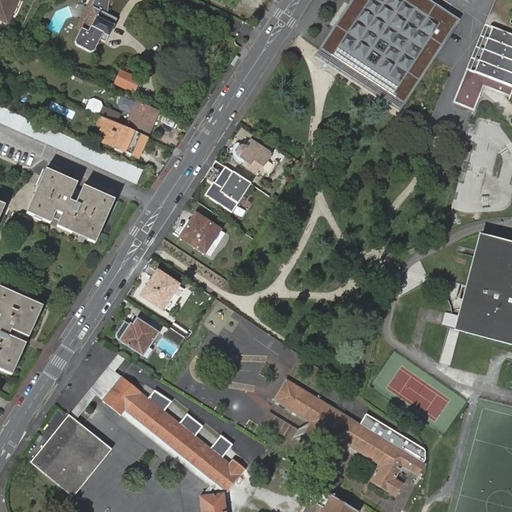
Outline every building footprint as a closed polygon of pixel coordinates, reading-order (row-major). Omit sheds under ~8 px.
[(0,0),(0,20),(8,24),(18,0),(0,0)] [(93,0),(91,6),(93,7),(82,30),(76,42),(76,45),(90,52),(94,51),(99,39),(102,41),(104,35),(108,37),(117,19),(107,14),(108,0),(93,0)] [(91,0),(77,28),(82,30),(93,7),(91,6),(93,0),(91,0)] [(459,21),(426,0),(354,0),(321,51),(405,105),(459,21)] [(455,102),(473,109),(473,110),(479,95),(483,87),(509,98),(510,97),(510,95),(511,90),(511,24),(509,23),(511,14),(511,0),(496,0),(487,21),(486,25),(495,29),(478,73),(468,70),(455,102)] [(486,25),(468,70),(478,73),(495,29),(486,25)] [(140,80),(120,70),(118,76),(114,84),(134,93),(140,80)] [(158,111),(137,102),(127,124),(148,133),(158,111)] [(142,171),(77,142),(0,106),(0,122),(136,184),(142,171)] [(103,108),(99,116),(101,117),(111,121),(113,123),(115,123),(119,115),(103,108)] [(111,121),(101,117),(98,122),(103,124),(109,126),(111,121)] [(137,158),(146,138),(115,123),(113,123),(111,121),(109,126),(102,142),(137,158)] [(239,158),(236,162),(258,176),(271,154),(250,140),(246,147),(241,146),(238,147),(237,148),(236,151),(236,154),(237,156),(239,158)] [(205,195),(232,212),(251,183),(225,167),(214,183),(213,182),(205,195)] [(37,199),(33,198),(26,213),(34,217),(35,214),(44,217),(42,221),(50,224),(52,221),(53,217),(60,220),(58,224),(57,227),(72,234),(73,230),(89,237),(87,240),(95,244),(102,228),(98,226),(103,214),(107,216),(114,201),(83,187),(76,202),(70,200),(77,184),(45,170),(38,186),(43,188),(37,199)] [(38,186),(33,198),(37,199),(43,188),(38,186)] [(459,211),(479,211),(480,187),(464,186),(463,200),(459,200),(459,211)] [(102,228),(107,216),(103,214),(98,226),(102,228)] [(190,221),(179,238),(204,254),(220,230),(195,214),(190,221)] [(72,234),(87,240),(89,237),(73,230),(72,234)] [(511,245),(478,236),(453,332),(511,347),(511,245)] [(408,250),(410,255),(417,252),(415,247),(408,250)] [(157,271),(141,296),(162,309),(173,292),(178,285),(157,271)] [(0,369),(12,375),(25,344),(10,337),(13,330),(28,337),(42,306),(26,300),(25,304),(13,298),(14,294),(0,287),(0,369)] [(26,300),(14,294),(13,298),(25,304),(26,300)] [(144,345),(148,347),(157,333),(137,320),(133,326),(130,325),(126,331),(125,331),(121,330),(118,331),(116,333),(116,337),(117,338),(118,340),(139,353),(144,345)] [(171,329),(184,338),(187,333),(173,323),(170,328),(171,329)] [(179,346),(184,338),(171,329),(166,337),(179,346)] [(142,356),(148,347),(144,345),(139,353),(142,356)] [(125,359),(117,354),(68,415),(75,421),(96,396),(102,401),(121,377),(115,372),(125,359)] [(125,411),(188,462),(203,443),(195,436),(202,427),(187,415),(179,424),(164,411),(171,402),(154,391),(148,399),(121,377),(108,395),(104,399),(123,414),(125,411)] [(286,380),(274,400),(310,423),(301,438),(321,450),(331,436),(381,466),(371,482),(395,497),(403,484),(395,479),(397,475),(401,469),(402,466),(418,476),(425,464),(286,380)] [(259,426),(290,440),(295,428),(265,414),(259,426)] [(75,421),(68,415),(30,463),(73,498),(111,450),(75,421)] [(203,443),(188,462),(214,482),(229,463),(222,458),(232,445),(221,436),(211,449),(203,443)] [(229,463),(214,482),(226,491),(227,492),(245,470),(232,459),(229,463)] [(226,491),(214,482),(203,496),(223,494),(226,491)] [(225,511),(223,494),(203,496),(199,497),(201,511),(225,511)] [(357,511),(330,496),(323,508),(308,500),(302,511),(357,511)]
